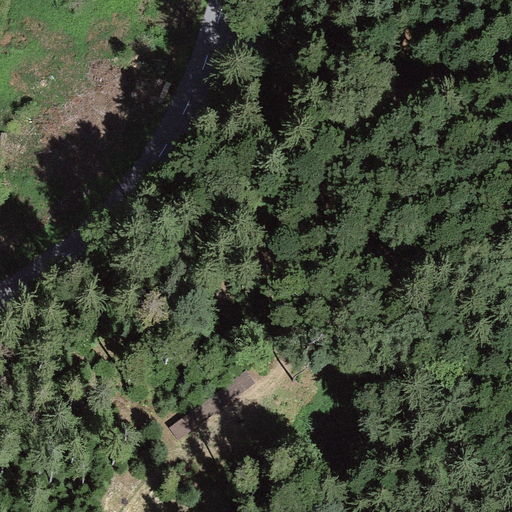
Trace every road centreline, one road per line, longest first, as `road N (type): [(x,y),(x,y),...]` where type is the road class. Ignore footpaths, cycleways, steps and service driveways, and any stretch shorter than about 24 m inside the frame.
road 1 (tertiary): [(0,305),(86,252),(139,188),(179,130),(228,0)]
road 2 (track): [(511,70),(308,64),(222,21)]
